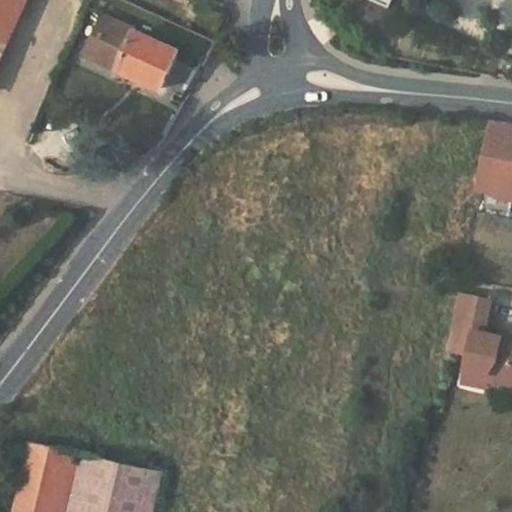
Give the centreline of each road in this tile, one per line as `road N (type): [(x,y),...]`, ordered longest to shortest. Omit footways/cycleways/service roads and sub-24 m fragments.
road 1 (tertiary): [(280,82),(211,121),(176,155),(0,383)]
road 2 (tertiary): [(511,103),(322,79),(280,82)]
